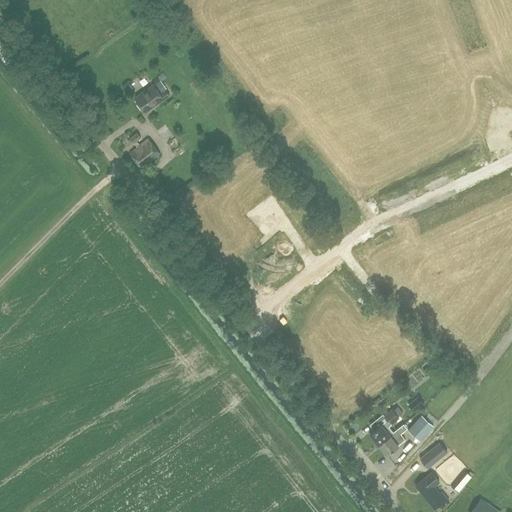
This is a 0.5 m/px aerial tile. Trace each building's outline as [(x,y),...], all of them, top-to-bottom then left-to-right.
[(158,103),(169,95),(166,90),(167,89),(160,80),(154,85),(135,98),(144,111),(157,102),(158,103)] [(501,98),(501,100),(506,99),(510,110),(511,110),(511,84),(506,87),(509,97),(502,99),(501,98)] [(483,102),(468,107),(481,146),(497,141),(483,102)] [(164,125),(158,129),(162,136),(169,132),(164,125)] [(141,168),(160,154),(148,138),(140,144),(137,140),(141,137),(137,132),(129,138),(134,143),(137,147),(129,153),(141,168)] [(243,218),(257,206),(244,190),(215,213),(229,229),(238,221),(237,220),(242,216),(243,218)] [(314,225),(288,193),(276,203),(302,235),(314,225)] [(277,256),(266,241),(254,251),(252,248),(264,239),(258,231),(240,245),(246,253),(249,251),(251,253),(243,260),(255,274),(277,256)] [(393,432),(388,426),(399,417),(398,417),(403,413),(397,406),(393,410),(392,409),(384,415),(387,419),(370,433),(378,444),(390,434),(393,432)] [(420,440),(433,425),(421,415),(408,430),(420,440)] [(405,423),(396,429),(400,434),(408,428),(405,423)] [(398,444),(390,434),(378,444),(386,454),(398,444)] [(447,452),(438,442),(420,458),(428,468),(447,452)] [(444,499),(434,486),(439,482),(431,472),(426,476),(415,485),(428,501),(429,501),(435,507),(444,499)] [(500,511),(501,511),(481,498),(471,511),(500,511)]
